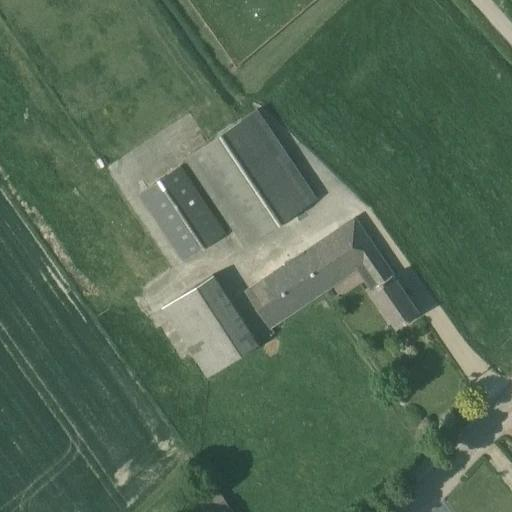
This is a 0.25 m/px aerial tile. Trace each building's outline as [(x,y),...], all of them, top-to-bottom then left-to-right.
[(246,247),(317,199),(257,109),(186,156),(246,247)] [(185,260),(225,233),(181,166),(140,193),(185,260)] [(271,326),(357,268),(397,328),(419,314),(393,275),(387,278),(373,257),(378,254),(355,219),(247,291),(271,326)] [(207,378),(260,344),(215,273),(161,308),(207,378)] [(232,511),(223,500),(225,499),(214,483),(194,497),(204,511),(232,511)]
